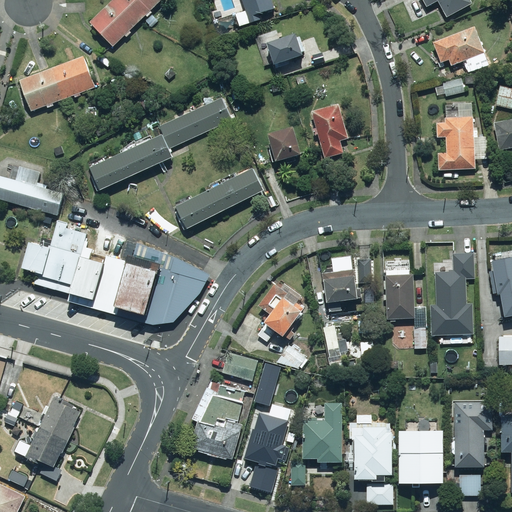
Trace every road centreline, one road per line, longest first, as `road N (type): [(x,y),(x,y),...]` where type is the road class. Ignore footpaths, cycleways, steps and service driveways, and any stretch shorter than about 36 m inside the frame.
road 1 (residential): [(161,377),(184,361),(231,280),(273,239),(314,221),(397,214)]
road 2 (residential): [(397,214),(393,95),(360,0)]
road 3 (residential): [(0,318),(136,357),(161,377)]
road 4 (residential): [(161,377),(160,408),(120,490)]
